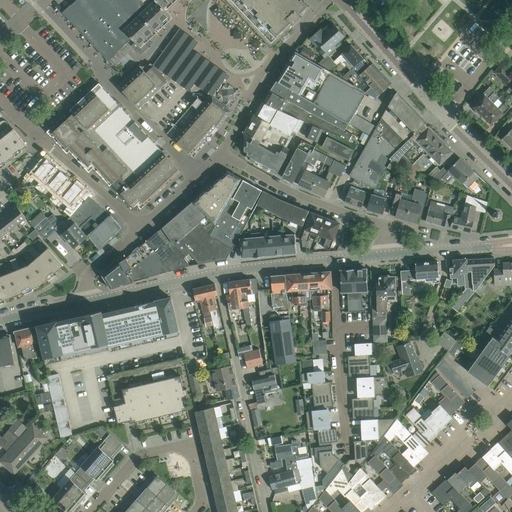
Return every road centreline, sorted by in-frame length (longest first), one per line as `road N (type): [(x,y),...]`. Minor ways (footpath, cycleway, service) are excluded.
road 1 (residential): [(269,511),(217,273)]
road 2 (residential): [(382,223),(301,197),(220,153),(199,175)]
road 3 (residential): [(347,453),(334,259)]
road 4 (residential): [(194,511),(201,498),(191,452),(177,447),(143,453),(88,511)]
road 5 (residential): [(442,116),(340,0)]
road 6 (residential): [(408,489),(511,392)]
road 7 (residential): [(199,175),(101,76)]
road 8 (tertiary): [(89,300),(217,273)]
road 9 (residential): [(138,223),(43,142)]
